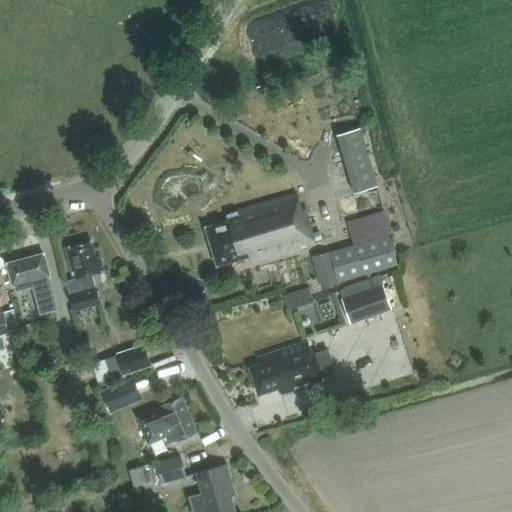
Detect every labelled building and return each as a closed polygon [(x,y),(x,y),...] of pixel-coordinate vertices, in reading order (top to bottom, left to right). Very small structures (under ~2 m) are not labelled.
[(340,138),(355,197),(379,191),(364,132),(340,138)] [(228,222),(207,228),(217,265),(250,256),(251,262),(322,243),(319,233),(313,234),(306,209),(302,210),(298,196),(227,216),(228,222)] [(313,257),(322,291),(339,286),(338,284),(398,267),(390,238),(354,248),(329,255),(329,253),(313,257)] [(101,303),(94,275),(104,272),(99,254),(95,255),(91,242),(67,248),(74,278),(67,280),(75,310),(101,303)] [(41,316),(60,311),(50,276),(51,275),(45,254),(8,264),(14,285),(17,293),(34,288),(41,316)] [(382,284),(342,299),(351,323),(391,309),(382,284)] [(292,293),(284,295),(288,310),(297,307),(292,293)] [(0,295),(0,334),(9,332),(4,312),(0,313),(0,311),(0,303),(2,303),(0,295)] [(303,305),(310,328),(322,324),(315,301),(303,305)] [(77,338),(62,341),(66,361),(81,357),(77,338)] [(281,393),(322,381),(314,354),(311,355),(307,342),(259,357),(261,365),(251,368),(259,394),(279,388),(281,393)] [(143,345),(117,354),(124,374),(150,366),(143,345)] [(111,412),(134,402),(125,381),(102,391),(111,412)] [(8,391),(0,392),(0,393),(2,400),(10,398),(8,391)] [(181,398),(136,417),(146,439),(163,431),(169,445),(196,432),(181,398)] [(180,457),(155,464),(160,482),(185,475),(180,457)] [(202,493),(190,496),(193,511),(235,511),(229,488),(233,487),(228,465),(228,464),(197,472),(202,493)] [(147,483),(143,466),(130,469),(135,486),(147,483)] [(129,492),(118,496),(122,511),(134,507),(129,492)]
